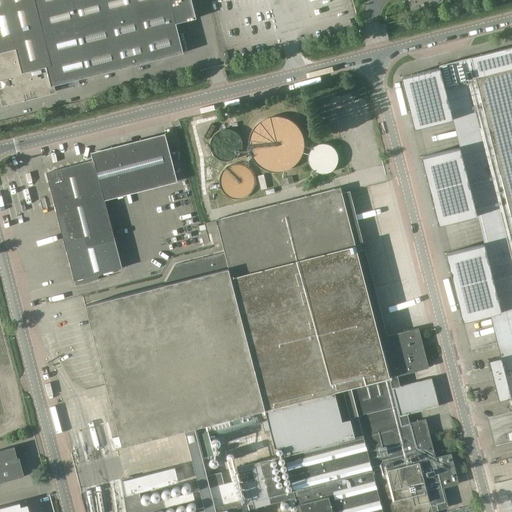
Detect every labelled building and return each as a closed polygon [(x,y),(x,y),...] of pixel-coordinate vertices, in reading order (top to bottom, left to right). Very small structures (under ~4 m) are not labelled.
[(54,92),(52,86),(183,52),(176,23),(196,18),(191,0),(0,0),(0,89),(0,91),(1,91),(4,101),(6,103),(17,101),(17,102),(54,92)] [(511,47),(439,66),(440,68),(401,78),(414,129),(453,120),(460,148),(421,157),(438,226),(477,216),(484,244),(445,254),(462,322),(490,315),(501,358),(489,361),(499,401),(511,398),(511,402),(511,47)] [(249,141),(249,144),(249,146),(249,149),(249,151),(250,153),(251,156),(252,158),(253,160),(254,162),(256,164),(258,165),(260,167),(262,168),(264,170),(266,171),(268,171),(270,172),(273,172),(275,173),(278,173),(280,172),(282,172),(285,171),(287,171),(289,170),(291,168),(293,167),(295,165),(297,164),(299,162),(300,160),(301,158),(302,155),(303,153),(304,151),(304,148),(304,146),(304,143),(304,141),(304,139),(303,136),(302,134),(301,132),(300,130),(299,128),(297,126),(295,124),(293,122),(291,121),(289,120),(287,119),(285,118),(282,117),(280,117),(277,117),(275,117),(272,117),(270,118),(267,118),(265,119),(263,120),(261,121),(259,123),(257,125),(256,126),(254,128),(253,130),(252,132),(251,134),(250,137),(249,139),(249,141)] [(209,144),(209,145),(209,147),(210,148),(210,150),(210,151),(211,152),(212,153),(213,155),(213,156),(214,157),(215,158),(217,158),(218,159),(219,160),(220,160),(222,161),(223,161),(225,161),(226,161),(227,161),(229,161),(230,160),(231,160),(233,159),(234,158),(235,158),(236,157),(237,156),(238,155),(239,154),(240,152),(240,151),(241,150),(241,148),(241,147),(241,145),(241,144),(241,143),(241,141),(241,140),(240,139),(240,137),(239,136),(238,135),(237,134),(236,133),(235,132),(234,131),(233,131),(232,130),(230,129),(229,129),(227,129),(226,129),(225,129),(223,129),(222,129),(221,129),(219,130),(218,130),(217,131),(216,132),(214,133),(213,134),(213,135),(212,136),(211,137),(210,139),(210,140),(210,141),(209,143),(209,144)] [(93,161),(46,172),(74,281),(122,268),(105,201),(177,182),(165,133),(91,153),(93,161)] [(308,158),(308,159),(308,160),(308,162),(309,163),(309,164),(309,165),(310,167),(311,168),(311,169),(312,170),(313,170),(314,171),(315,172),(317,173),(318,173),(319,174),(320,174),(321,174),(323,174),(324,174),(325,174),(327,174),(328,173),(329,173),(330,172),(331,171),(332,171),(333,170),(334,169),(335,168),(335,167),(336,166),(336,165),(337,163),(337,162),(337,161),(337,160),(337,158),(337,157),(337,156),(337,155),(336,154),(336,152),(335,151),(334,150),(333,149),(332,149),(332,148),(330,147),(329,146),(328,146),(327,145),(326,145),(325,145),(323,145),(322,145),(321,145),(319,145),(318,146),(317,146),(316,147),(315,147),(314,148),(313,149),(312,150),(311,151),(310,152),(310,153),(309,154),(309,155),(309,157),(308,158)] [(220,180),(220,181),(220,183),(221,184),(221,186),(221,187),(222,189),(223,190),(223,191),(224,193),(225,194),(226,195),(228,196),(229,197),(230,197),(232,198),(233,198),(234,199),(236,199),(237,199),(239,199),(240,199),(242,198),(243,198),(245,197),(246,197),(247,196),(248,195),(250,194),(251,193),(252,191),(252,190),(253,189),(254,187),(254,186),(254,184),(254,183),(255,181),(254,180),(254,178),(254,177),(253,176),(253,174),(252,173),(251,172),(250,170),(249,169),(248,168),(247,167),(245,167),(244,166),(243,166),(241,165),(240,165),(238,165),(237,165),(235,165),(234,165),(232,166),(231,166),(229,167),(228,168),(227,168),(226,169),(225,170),(224,172),(223,173),(222,174),(222,176),(221,177),(221,178),(220,180)] [(263,174),(257,175),(260,189),(267,188),(263,174)] [(123,478),(127,511),(257,511),(256,507),(295,497),(299,511),(432,511),(433,511),(448,507),(444,488),(459,484),(451,453),(436,457),(426,419),(409,423),(407,412),(438,402),(418,328),(379,338),(337,188),(216,219),(224,253),(175,265),(164,285),(85,307),(122,447),(184,431),(204,511),(152,511),(186,503),(184,494),(142,505),(140,494),(178,483),(174,466),(140,474),(123,478)] [(0,479),(23,473),(18,455),(17,456),(15,448),(0,452),(0,479)] [(20,503),(0,508),(0,511),(30,511),(28,505),(21,507),(20,503)]
